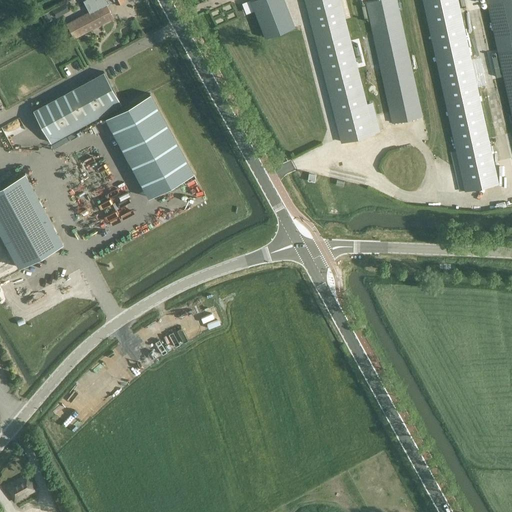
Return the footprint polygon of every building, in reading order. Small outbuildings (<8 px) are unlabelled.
[(66,24),(74,39),(113,19),(106,5),(109,3),(114,0),(117,4),(124,0),(94,0),(98,7),(77,19),(66,24)] [(295,27),(284,0),(252,0),(250,1),(265,39),(295,27)] [(340,140),(341,142),(380,132),(372,103),(367,104),(340,0),(303,0),(339,141),(340,140)] [(364,0),(392,123),(423,117),(397,0),(364,0)] [(450,152),(459,192),(471,189),(498,183),(457,0),(422,0),(455,151),(450,152)] [(511,0),(486,0),(511,114),(511,0)] [(51,9),(54,16),(67,11),(64,4),(51,9)] [(33,110),(51,143),(121,104),(104,72),(33,110)] [(105,118),(148,197),(193,173),(149,93),(105,118)] [(420,167),(420,164),(419,161),(417,158),(415,156),(413,153),(410,152),(407,151),(404,150),(400,151),(397,152),(394,153),(392,155),(390,158),(388,161),(387,164),(387,167),(387,170),(388,173),(390,177),(391,178),(394,181),(397,182),(401,183),(403,184),(406,184),(410,182),(412,181),(415,179),(417,177),(419,174),(420,170),(420,167)] [(0,185),(0,234),(18,268),(63,244),(24,172),(0,185)] [(36,490),(28,475),(6,486),(15,501),(36,490)]
